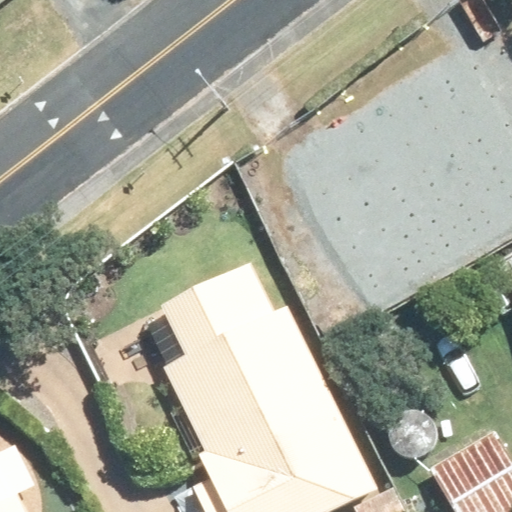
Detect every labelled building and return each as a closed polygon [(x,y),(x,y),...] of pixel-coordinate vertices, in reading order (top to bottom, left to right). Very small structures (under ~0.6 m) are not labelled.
[(511,64),(470,76),(405,114),(408,125),(397,128),(423,221),(447,215),(451,228),(511,210),(511,64)] [(335,177),(275,207),(334,326),(394,297),(335,177)] [(254,263),(174,305),(198,354),(171,367),(213,452),(208,453),(221,479),(203,489),(213,511),(335,511),(383,489),(294,307),(280,314),(254,263)] [(511,511),(511,446),(502,429),(434,468),(460,511),(511,511)] [(0,511),(34,511),(27,497),(9,506),(0,487),(0,511)] [(396,488),(357,508),(359,511),(405,511),(408,510),(396,488)]
